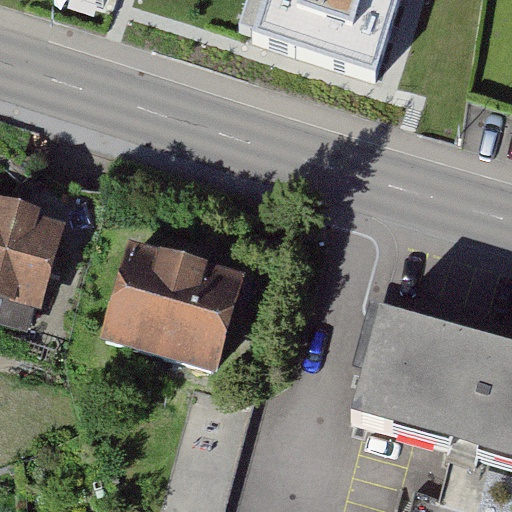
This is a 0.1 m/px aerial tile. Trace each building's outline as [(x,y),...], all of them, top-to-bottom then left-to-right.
[(390,45),(403,0),(307,0),(303,19),(390,45)] [(60,237),(0,218),(0,323),(33,334),(60,237)] [(238,287),(134,257),(113,344),(216,374),(238,287)] [(416,447),(511,474),(511,361),(382,325),(352,430),(365,433),(416,447)] [(162,511),(226,511),(255,407),(195,392),(162,511)]
